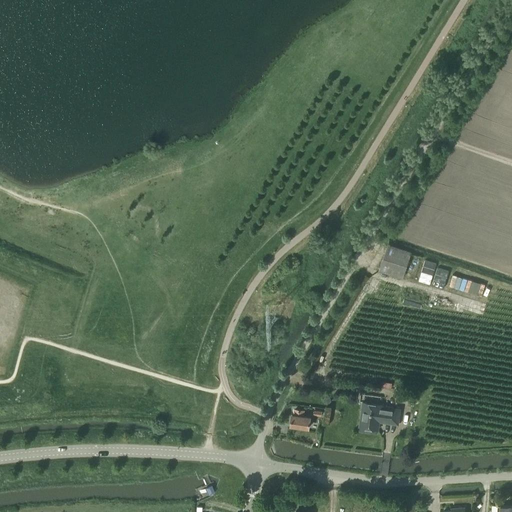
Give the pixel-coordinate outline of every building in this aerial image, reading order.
[(413,281),(421,257),(411,253),(411,252),(388,245),(379,271),(402,278),(402,277),(413,281)] [(431,283),(433,274),(422,271),(419,280),(431,283)] [(408,293),(405,292),(402,304),(421,309),(424,298),(422,297),(422,295),(419,294),(419,296),(410,294),(411,292),(408,291),(408,293)] [(392,383),(384,381),(382,388),(390,389),(392,383)] [(398,424),(400,409),(381,406),(382,405),(363,402),(359,427),(378,429),(379,422),(398,424)] [(309,427),(310,417),(303,416),(304,410),(295,409),(294,415),(292,415),(290,425),(309,427)] [(207,475),(199,479),(201,483),(209,500),(217,496),(209,480),(207,475)]
